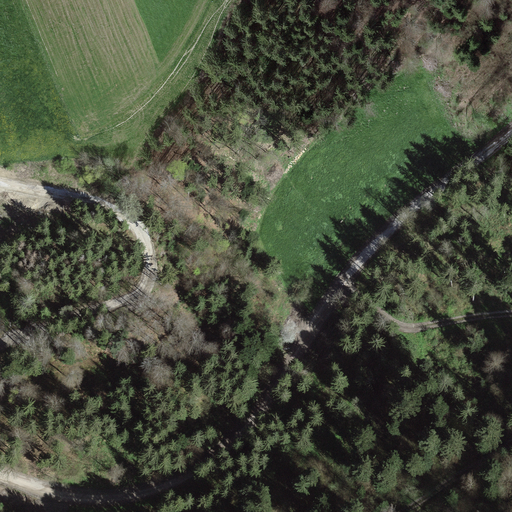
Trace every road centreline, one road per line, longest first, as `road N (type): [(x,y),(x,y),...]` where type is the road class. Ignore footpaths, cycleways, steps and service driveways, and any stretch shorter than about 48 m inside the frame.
road 1 (unclassified): [(273,388),(363,257),(511,126)]
road 2 (track): [(273,388),(232,444),(148,490),(77,496),(0,473)]
road 3 (track): [(511,313),(400,326),(333,297)]
road 4 (track): [(511,443),(400,511)]
